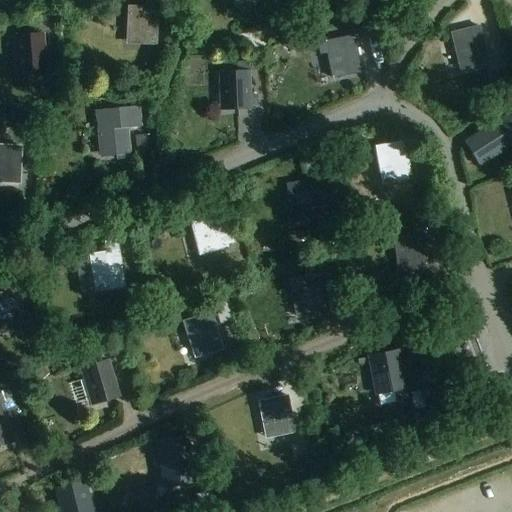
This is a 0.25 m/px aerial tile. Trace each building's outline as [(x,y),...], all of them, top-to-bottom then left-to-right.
[(365,31),(378,29),(374,7),(361,10),(365,31)] [(76,11),(75,21),(86,21),(86,11),(76,11)] [(151,50),(152,13),(124,12),(122,49),(151,50)] [(460,72),(487,65),(479,30),(451,37),(460,72)] [(15,73),(45,72),(43,35),(13,37),(15,73)] [(353,36),(323,43),(331,80),(362,73),(353,36)] [(505,69),(495,72),(499,85),(509,81),(505,69)] [(249,72),(219,73),(220,102),(220,111),(237,111),(251,110),(251,107),(257,107),(257,95),(250,96),(249,72)] [(138,107),(96,112),(100,158),(117,157),(117,161),(130,159),(127,129),(140,127),(138,107)] [(466,143),(479,164),(511,143),(511,122),(508,117),(466,143)] [(29,128),(28,140),(39,141),(40,129),(29,128)] [(134,137),(137,157),(149,156),(147,136),(134,137)] [(404,144),(375,149),(377,161),(379,161),(382,179),(397,177),(399,184),(410,182),(404,144)] [(0,181),(18,182),(20,147),(0,145),(0,181)] [(292,223),(318,219),(312,182),(286,187),(292,223)] [(198,258),(225,250),(214,214),(188,222),(198,258)] [(425,221),(426,233),(439,231),(438,220),(425,221)] [(335,221),(322,224),(326,244),(339,242),(335,221)] [(422,237),(393,240),(397,278),(427,274),(422,237)] [(89,258),(94,295),(122,291),(116,254),(89,258)] [(303,269),(305,278),(287,282),(294,319),(323,313),(314,266),(303,269)] [(11,290),(0,293),(0,335),(20,328),(22,334),(43,327),(40,318),(22,324),(11,290)] [(220,349),(208,313),(180,322),(191,358),(220,349)] [(101,362),(79,369),(91,407),(120,398),(108,360),(122,356),(117,340),(96,346),(101,362)] [(374,394),(393,390),(395,404),(405,402),(395,353),(367,358),(374,394)] [(43,367),(29,378),(35,385),(49,375),(43,367)] [(0,394),(0,446),(9,443),(0,417),(0,406),(5,405),(1,394),(0,394)] [(264,441),(292,436),(286,398),(257,403),(264,441)] [(346,433),(338,449),(349,454),(357,438),(346,433)] [(161,481),(189,476),(183,440),(155,445),(161,481)] [(320,469),(317,454),(304,456),(307,472),(320,469)] [(58,511),(87,511),(81,484),(53,491),(58,511)] [(210,511),(208,496),(197,498),(198,511),(210,511)]
